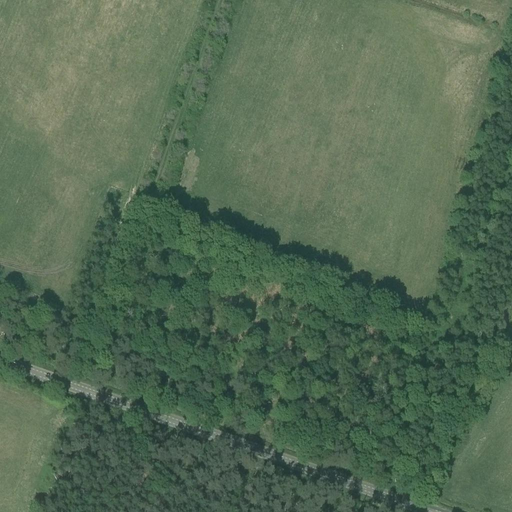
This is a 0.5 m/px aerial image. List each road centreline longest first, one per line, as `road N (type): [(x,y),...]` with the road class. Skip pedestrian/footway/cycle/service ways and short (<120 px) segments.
road 1 (track): [(64,384),(215,0)]
road 2 (tertiary): [(332,477),(0,361)]
